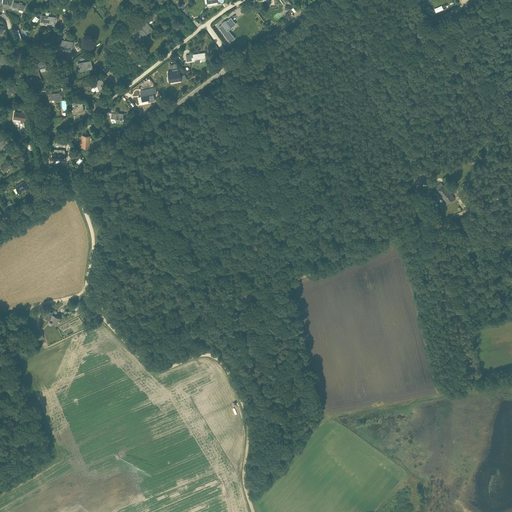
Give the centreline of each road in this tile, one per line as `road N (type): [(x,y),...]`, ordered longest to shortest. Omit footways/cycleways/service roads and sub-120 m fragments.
road 1 (track): [(511,191),(171,327),(148,310),(111,311),(80,294),(92,236),(70,180)]
road 2 (track): [(246,489),(246,419),(220,362),(207,355),(149,365),(92,306)]
road 3 (residential): [(51,192),(0,16)]
road 4 (unclassified): [(118,146),(231,64)]
